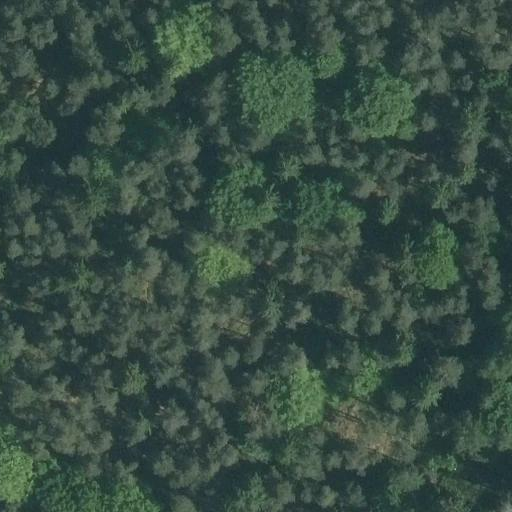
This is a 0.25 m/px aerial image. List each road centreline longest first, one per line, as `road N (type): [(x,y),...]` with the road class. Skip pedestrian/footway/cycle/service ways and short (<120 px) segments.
road 1 (track): [(0,419),(222,511)]
road 2 (track): [(424,511),(511,290)]
